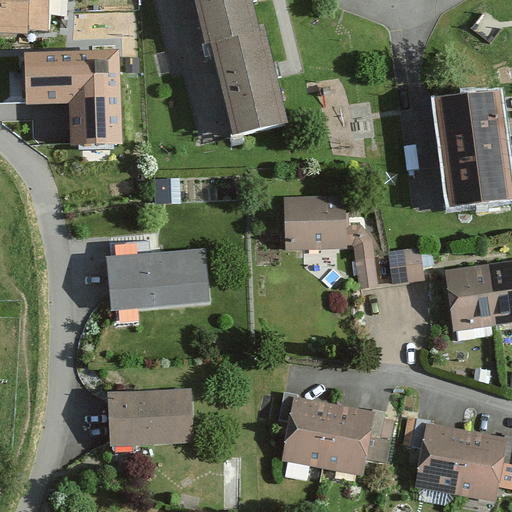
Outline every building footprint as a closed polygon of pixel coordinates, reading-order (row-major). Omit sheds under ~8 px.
[(0,0),(0,36),(48,37),(48,0),(0,0)] [(258,39),(247,0),(198,0),(211,50),(215,48),(258,39)] [(503,27),(485,13),(473,28),(491,43),(503,27)] [(215,48),(236,141),(280,132),(259,39),(258,39),(215,48)] [(119,50),(25,52),(27,104),(69,103),(71,145),(122,143),(119,50)] [(497,106),(440,113),(452,215),(510,208),(497,106)] [(176,182),(156,183),(157,205),(178,204),(176,182)] [(104,193),(74,199),(76,213),(106,207),(104,193)] [(287,204),(288,252),(345,251),(345,248),(345,230),(344,203),(287,204)] [(361,229),(345,230),(345,248),(356,249),(362,290),(377,288),(371,244),(361,229)] [(420,251),(387,256),(392,289),(425,285),(420,251)] [(203,253),(109,264),(115,316),(210,304),(203,253)] [(511,265),(487,269),(494,328),(511,325),(511,265)] [(487,269),(445,274),(452,333),(494,328),(487,269)] [(490,374),(476,372),(475,384),(489,386),(490,374)] [(192,387),(107,393),(111,445),(195,440),(192,387)] [(290,403),(279,467),(356,481),(359,465),(383,469),(389,439),(369,436),(372,417),(290,403)] [(500,445),(422,431),(411,494),(489,508),(491,493),(496,467),(500,445)] [(491,493),(511,495),(511,461),(511,469),(496,467),(491,493)]
